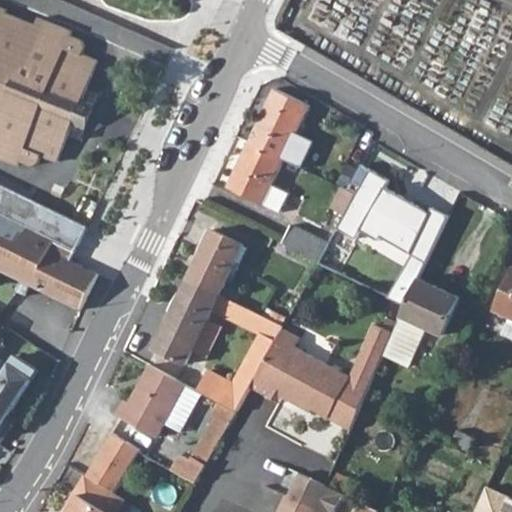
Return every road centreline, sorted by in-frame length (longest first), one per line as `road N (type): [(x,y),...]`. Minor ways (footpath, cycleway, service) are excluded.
road 1 (residential): [(239,37),(63,408),(0,511)]
road 2 (residential): [(239,37),(511,194)]
